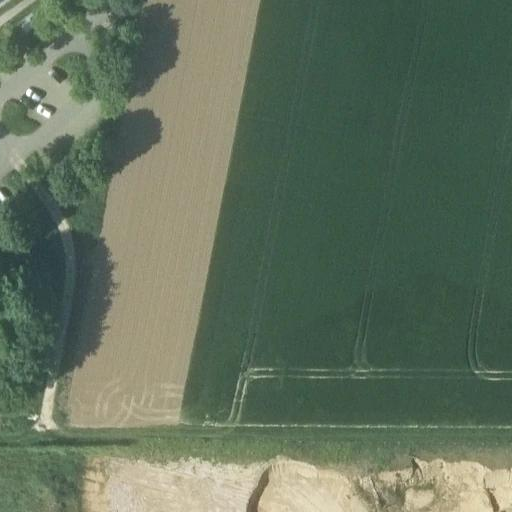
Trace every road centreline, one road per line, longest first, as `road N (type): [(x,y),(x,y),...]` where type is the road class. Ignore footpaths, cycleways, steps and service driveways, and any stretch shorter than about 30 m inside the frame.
road 1 (track): [(0,430),(511,450)]
road 2 (track): [(40,431),(72,266),(53,212),(15,157)]
